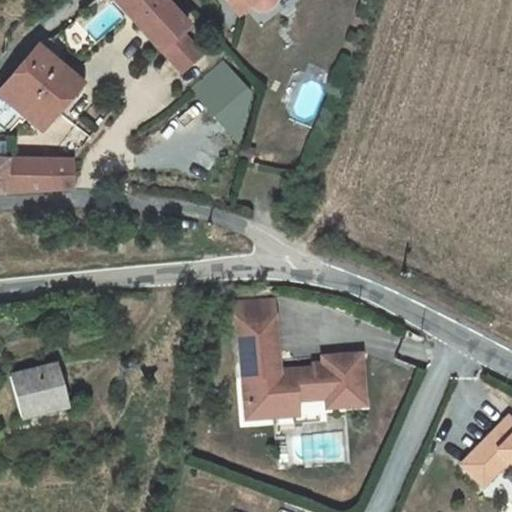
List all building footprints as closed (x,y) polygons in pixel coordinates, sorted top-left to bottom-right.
[(187,27),(163,0),(115,0),(160,52),(161,50),(181,32),(187,27)] [(227,0),(238,14),(250,5),(259,10),(267,10),(269,9),(272,7),(274,5),(275,0),(227,0)] [(181,32),(161,50),(181,72),(201,55),(181,32)] [(0,87),(0,124),(5,129),(16,117),(19,113),(26,118),(41,131),(82,83),(44,50),(53,40),(49,37),(48,37),(47,36),(37,44),(0,87)] [(187,90),(224,132),(258,103),(221,60),(187,90)] [(26,118),(19,113),(16,117),(23,122),(26,118)] [(10,159),(0,158),(0,192),(2,192),(25,191),(27,159),(10,159)] [(72,160),(27,159),(25,191),(70,188),(72,160)] [(365,405),(362,353),(327,356),(323,362),(323,366),(309,368),(280,370),(276,314),(238,317),(243,379),(246,379),(248,397),(248,401),(269,399),(269,407),(297,405),(297,400),(312,399),(316,394),(325,393),(326,408),(365,405)] [(10,377),(20,419),(67,407),(62,384),(67,383),(65,374),(60,375),(57,365),(10,377)] [(248,397),(244,397),(245,419),(298,415),(297,405),(269,407),(269,399),(248,401),(248,397)] [(511,418),(509,416),(461,464),(483,485),(508,460),(511,463),(511,418)]
